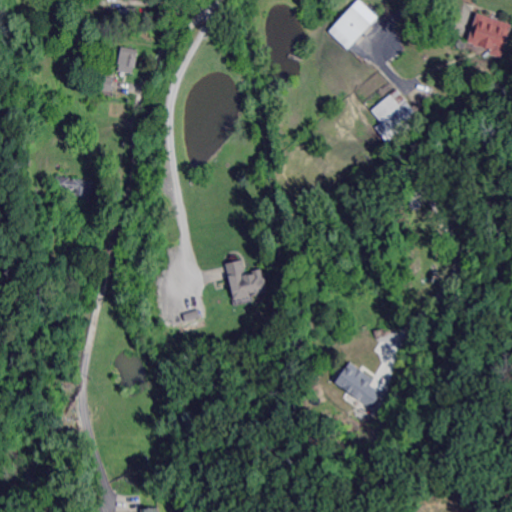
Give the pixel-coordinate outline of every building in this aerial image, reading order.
[(83,22),(76,2),(81,0),(91,0),(97,18),(83,22)] [(346,50),(326,31),(350,5),(370,24),(346,50)] [(511,26),(502,56),(490,52),(491,51),(492,49),(490,49),(470,42),(469,41),(470,39),(473,28),(479,12),(511,23),(511,26)] [(27,41),(18,22),(32,16),(41,34),(27,41)] [(135,68),(134,68),(133,74),(128,73),(126,72),(119,71),(120,65),(119,65),(122,47),(139,50),(135,68)] [(111,97),(107,97),(103,96),(103,95),(97,94),(95,94),(95,90),(94,90),(95,76),(113,78),(113,81),(112,90),(111,97)] [(403,106),(409,101),(422,116),(427,123),(395,149),(377,127),(383,122),(373,110),(393,94),(394,95),(403,106)] [(70,177),(71,177),(71,179),(73,180),(73,178),(94,181),(91,204),(82,203),(82,209),(69,207),(70,200),(66,199),(60,198),(61,197),(62,191),(58,190),(54,190),(54,188),(55,184),(56,177),(56,176),(57,176),(58,170),(71,171),(70,177)] [(246,275),(247,274),(250,274),(254,273),(254,270),(262,268),(268,292),(260,294),(252,296),(241,299),(236,300),(235,300),(231,286),(231,284),(229,278),(227,267),(226,263),(235,261),(242,259),(246,275)] [(377,343),(374,331),(384,329),(386,341),(382,342),(377,343)] [(355,382),(347,373),(356,365),(345,354),(357,342),(366,351),(376,362),(355,382)] [(381,392),(370,383),(373,378),(351,360),(335,380),(369,408),(381,392)] [(373,418),(359,410),(359,409),(368,392),(379,398),(383,400),(373,418)]
